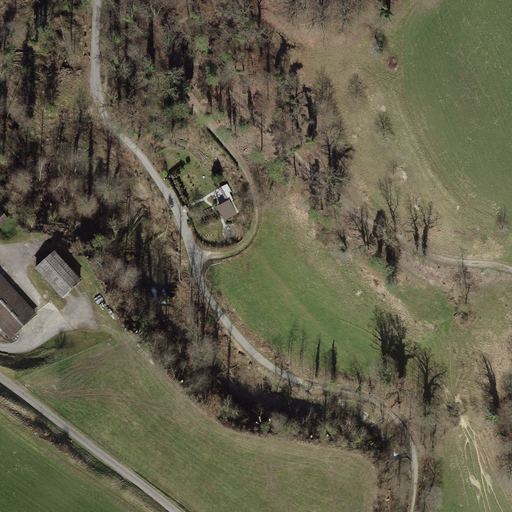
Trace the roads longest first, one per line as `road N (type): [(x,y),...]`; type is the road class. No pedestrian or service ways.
road 1 (track): [(97,28),(104,112),(151,170),(190,253)]
road 2 (unclassified): [(0,375),(174,511)]
road 3 (track): [(365,219),(287,71)]
road 4 (track): [(511,271),(420,252),(365,219)]
